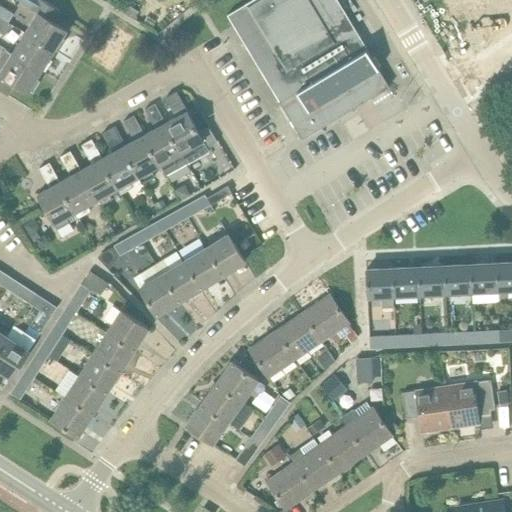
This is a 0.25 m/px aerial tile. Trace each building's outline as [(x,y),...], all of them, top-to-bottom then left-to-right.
[(38,14),(25,33),(54,51),(67,30),(54,22),(61,11),(43,0),(19,0),(31,7),(30,8),(38,14)] [(107,0),(106,2),(117,9),(122,1),(120,0),(107,0)] [(252,0),(228,15),(280,102),(303,140),(390,87),(367,49),(337,0),(252,0)] [(482,0),(453,0),(449,3),(460,21),(469,16),(478,31),(511,10),(511,9),(506,0),(491,0),(485,4),(482,0)] [(117,9),(134,19),(139,12),(122,1),(117,9)] [(0,32),(5,36),(11,25),(0,18),(0,17),(0,32)] [(25,33),(12,53),(42,71),(54,51),(25,33)] [(7,50),(0,60),(0,88),(9,94),(15,84),(28,93),(42,71),(12,53),(7,50)] [(177,117),(166,123),(186,164),(209,151),(207,148),(218,141),(209,126),(199,132),(177,92),(166,98),(177,117)] [(145,135),(160,165),(166,175),(186,164),(166,123),(155,104),(145,110),(156,128),(145,135)] [(124,146),(139,176),(141,181),(153,175),(151,170),(160,165),(145,135),(134,116),(124,121),(135,140),(124,146)] [(102,158),(117,189),(120,193),(132,187),(130,182),(139,176),(124,146),(113,128),(103,133),(113,152),(102,158)] [(92,164),(81,170),(97,200),(100,205),(112,198),(109,193),(117,189),(102,158),(92,139),(82,145),(92,164)] [(71,176),(60,182),(79,218),(91,211),(88,205),(97,200),(81,170),(71,151),(61,157),(71,176)] [(38,194),(46,208),(58,229),(70,223),(67,217),(76,213),(79,218),(60,182),(50,163),(40,169),(50,188),(38,194)] [(208,198),(212,205),(232,193),(228,186),(208,198)] [(182,207),(189,218),(212,205),(208,198),(205,194),(182,207)] [(160,220),(166,230),(189,218),(182,207),(160,220)] [(41,240),(37,232),(39,226),(34,219),(23,225),(29,236),(30,236),(34,243),(41,240)] [(137,233),(143,243),(166,230),(160,220),(137,233)] [(114,246),(120,256),(143,243),(137,233),(114,246)] [(229,234),(207,248),(223,275),(245,262),(229,234)] [(207,248),(185,261),(201,288),(223,275),(207,248)] [(185,261),(162,274),(179,302),(201,288),(185,261)] [(511,262),(498,263),(499,290),(506,290),(511,289),(511,262)] [(498,263),(471,264),(473,291),(499,290),(498,263)] [(471,264),(445,266),(447,293),(473,291),(471,264)] [(445,266),(419,267),(420,294),(447,293),(445,266)] [(419,267),(393,268),(394,295),(395,295),(417,294),(420,294),(419,267)] [(368,296),(381,296),(382,307),(394,307),(394,295),(393,268),(367,270),(368,296)] [(0,283),(8,289),(14,279),(0,270),(0,283)] [(67,306),(77,312),(92,289),(101,295),(108,283),(90,271),(81,284),(67,306)] [(140,288),(146,298),(157,315),(179,302),(162,274),(140,288)] [(8,289),(29,303),(36,293),(14,279),(8,289)] [(29,303),(41,311),(34,321),(44,328),(57,308),(36,293),(29,303)] [(330,294),(303,313),(322,341),(349,323),(330,294)] [(53,328),(63,334),(77,312),(67,306),(53,328)] [(369,308),(370,335),(390,334),(390,326),(379,327),(378,308),(369,308)] [(121,310),(107,332),(134,350),(149,328),(121,310)] [(303,313),(276,331),(296,359),(322,341),(303,313)] [(396,335),(397,347),(423,346),(422,334),(422,324),(413,324),(414,334),(396,335)] [(39,349),(49,356),(63,334),(53,328),(39,349)] [(346,334),(352,343),(359,338),(353,329),(346,334)] [(511,329),(501,330),(502,342),(511,341),(511,329)] [(475,332),(475,343),(502,342),(501,330),(475,332)] [(249,349),(261,366),(269,377),(296,359),(276,331),(249,349)] [(107,332),(93,354),(120,371),(134,350),(107,332)] [(449,333),(449,344),(475,343),(475,332),(449,333)] [(422,334),(423,346),(449,344),(449,333),(422,334)] [(370,336),(370,348),(397,347),(396,335),(370,336)] [(0,347),(0,370),(12,378),(29,351),(7,337),(0,347)] [(25,371),(35,377),(49,356),(39,349),(25,371)] [(336,362),(335,361),(328,351),(317,359),(325,370),(336,362)] [(93,354),(79,375),(106,393),(120,371),(93,354)] [(357,359),(358,383),(372,382),(371,358),(357,359)] [(233,361),(217,382),(243,401),(258,379),(233,361)] [(11,393),(21,399),(35,377),(25,371),(11,393)] [(79,375),(65,397),(92,415),(106,393),(79,375)] [(491,379),(445,386),(450,423),(466,421),(466,426),(480,424),(479,412),(496,410),(491,379)] [(217,382),(202,403),(228,422),(243,401),(217,382)] [(352,386),(345,391),(352,401),(359,396),(352,386)] [(403,393),(404,398),(407,418),(420,416),(422,432),(436,430),(435,425),(450,423),(445,386),(403,393)] [(295,395),(290,389),(283,394),(288,400),(295,395)] [(266,417),(275,424),(290,402),(281,396),(266,417)] [(65,397),(52,419),(51,419),(78,436),(92,415),(65,397)] [(187,424),(213,443),(228,422),(202,403),(187,424)] [(373,407),(346,426),(366,454),(393,436),(373,407)] [(251,438),(260,445),(275,424),(266,417),(251,438)] [(402,422),(396,417),(388,428),(393,432),(402,422)] [(308,428),(313,435),(325,427),(319,420),(308,428)] [(346,426),(320,444),(340,472),(366,454),(346,426)] [(420,436),(421,455),(450,454),(449,435),(420,436)] [(236,459),(245,466),(260,445),(251,438),(236,459)] [(320,444),(294,463),(313,491),(340,472),(320,444)] [(294,463),(283,470),(267,481),(287,509),(313,491),(294,463)] [(465,479),(465,495),(502,495),(502,479),(465,479)] [(505,511),(504,501),(457,508),(457,511),(505,511)]
